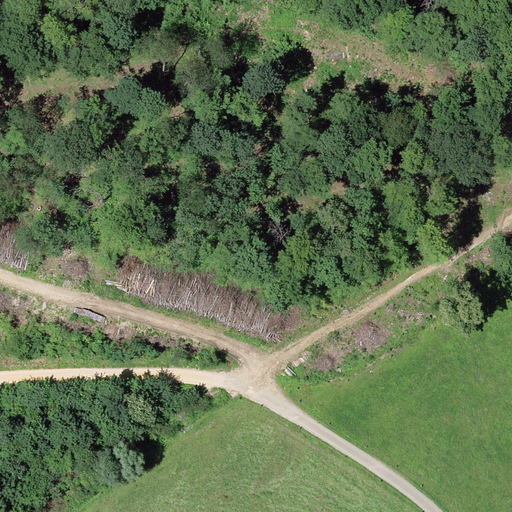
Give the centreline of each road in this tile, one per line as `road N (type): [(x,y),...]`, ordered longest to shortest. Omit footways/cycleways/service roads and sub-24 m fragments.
road 1 (track): [(241,366),(240,348),(0,272)]
road 2 (track): [(0,375),(103,373),(237,385)]
road 3 (track): [(237,385),(292,407),(429,511)]
